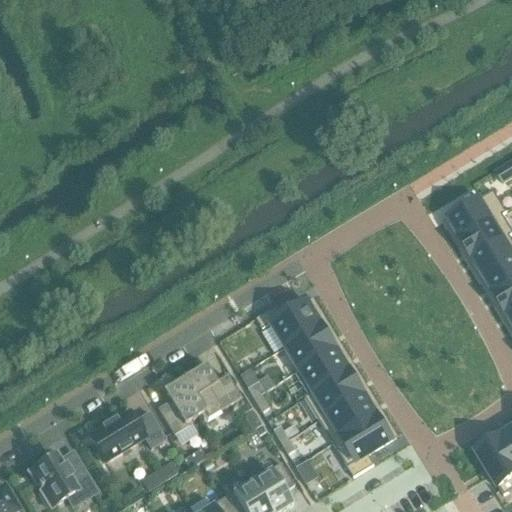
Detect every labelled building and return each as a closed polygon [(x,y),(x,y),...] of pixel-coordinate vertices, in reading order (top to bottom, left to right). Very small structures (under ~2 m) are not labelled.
[(511,166),(496,176),(502,186),(511,180),(511,166)] [(493,194),(447,222),(460,243),(502,217),(502,218),(506,216),(506,215),(493,194)] [(460,243),(469,259),(471,261),(509,238),(509,239),(511,237),(511,234),(502,218),(502,217),(460,243)] [(509,238),(471,261),(482,280),(511,261),(511,243),(509,239),(509,238)] [(511,261),(482,280),(494,298),(511,286),(511,261)] [(511,286),(494,298),(505,317),(505,316),(511,312),(511,286)] [(274,311),(256,322),(262,333),(271,328),(272,330),(262,336),(274,357),(285,351),(322,329),(307,305),(283,320),(276,310),(274,311)] [(322,329),(285,351),(299,374),(336,352),(322,329)] [(336,352),(299,374),(312,396),(313,397),(350,374),(336,352)] [(215,386),(205,368),(183,381),(205,415),(204,416),(207,422),(240,402),(226,379),(215,386)] [(312,396),(304,401),(305,402),(319,425),(364,397),(350,374),(313,397),(312,396)] [(205,415),(183,381),(162,394),(169,404),(156,412),(173,439),(187,430),(186,427),(204,416),(205,415)] [(257,386),(246,392),(253,403),(260,398),(263,396),(257,386)] [(364,397),(319,425),(333,447),(377,420),(364,397)] [(260,398),(253,403),(261,416),(268,412),(260,398)] [(102,431),(88,439),(104,466),(144,442),(150,452),(165,443),(148,416),(135,424),(129,414),(115,422),(101,430),(102,431)] [(377,420),(333,447),(353,481),(374,469),(368,459),(392,444),(392,443),(378,420),(377,420)] [(255,421),(248,425),(252,433),(260,428),(255,421)] [(293,428),(282,435),(287,441),(297,435),(293,428)] [(261,429),(254,433),(258,440),(265,436),(261,429)] [(279,430),(272,434),(281,448),(288,443),(287,441),(282,435),(279,430)] [(511,432),(500,440),(511,459),(511,432)] [(476,454),(504,499),(511,493),(511,459),(500,440),(500,439),(476,454)] [(288,443),(281,448),(287,458),(294,454),(288,443)] [(200,453),(184,463),(189,471),(205,461),(200,453)] [(33,473),(29,476),(37,489),(37,490),(39,494),(40,493),(41,496),(39,498),(46,510),(49,509),(51,511),(77,495),(75,492),(90,483),(76,461),(61,470),(55,460),(46,465),(44,463),(32,470),(33,473)] [(208,462),(201,466),(206,474),(213,470),(208,462)] [(170,467),(158,474),(165,485),(177,477),(170,467)] [(293,489),(280,467),(251,485),(267,511),(287,511),(292,509),(284,496),(293,489)] [(267,511),(250,485),(222,502),(227,511),(267,511)] [(0,511),(15,511),(3,491),(0,493),(0,511)] [(227,511),(222,502),(206,511),(227,511)]
